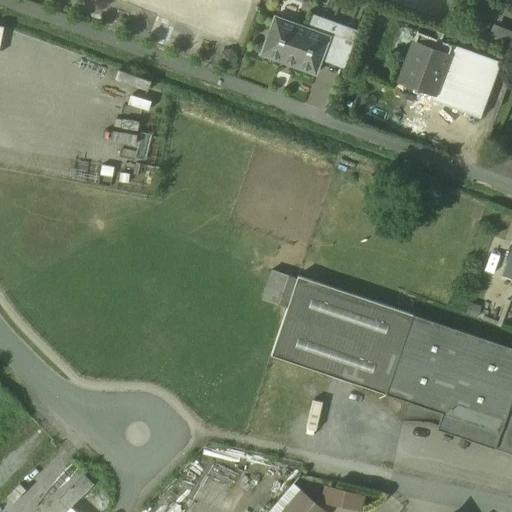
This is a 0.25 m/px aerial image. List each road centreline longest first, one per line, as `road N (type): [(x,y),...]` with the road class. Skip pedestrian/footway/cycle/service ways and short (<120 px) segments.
road 1 (residential): [(373,138),(0,0)]
road 2 (residential): [(0,334),(66,397),(162,427)]
